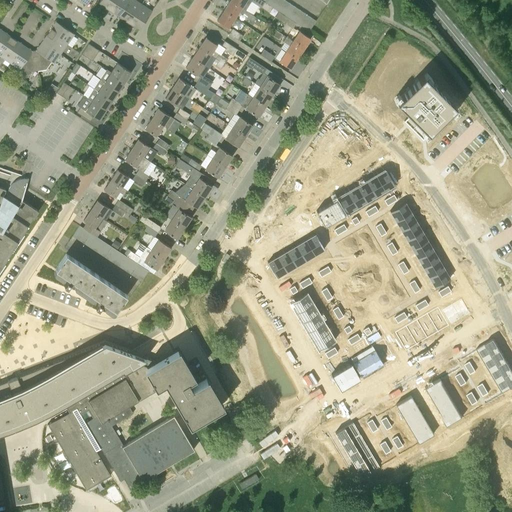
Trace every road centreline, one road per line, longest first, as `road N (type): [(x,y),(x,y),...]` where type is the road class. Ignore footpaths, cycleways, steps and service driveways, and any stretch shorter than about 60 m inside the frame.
road 1 (residential): [(504,311),(431,187),(317,77)]
road 2 (residential): [(405,369),(338,407),(255,264),(213,233)]
road 3 (residential): [(15,291),(161,65)]
road 4 (residential): [(15,291),(119,322),(163,295),(213,233)]
road 5 (residential): [(213,233),(317,77)]
road 6 (primary): [(511,108),(424,0)]
road 7 (residential): [(161,65),(45,0)]
